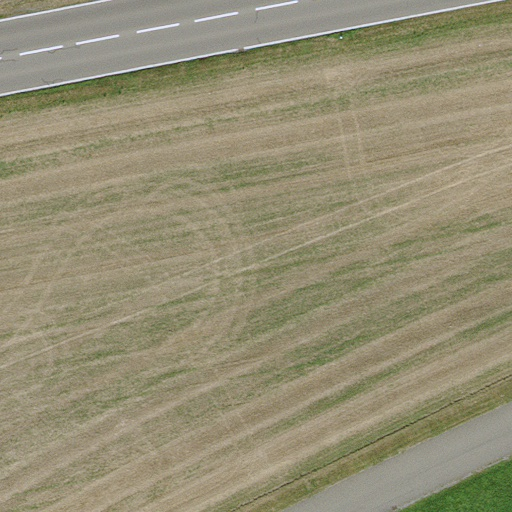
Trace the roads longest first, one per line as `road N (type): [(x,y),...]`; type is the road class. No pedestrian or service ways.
road 1 (primary): [(0,63),(329,0)]
road 2 (unclassified): [(511,439),(352,511)]
